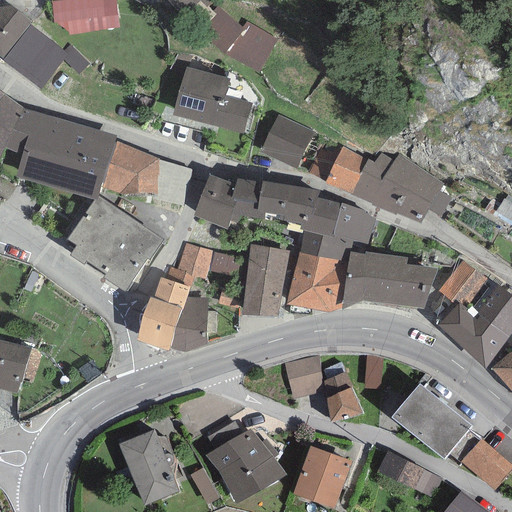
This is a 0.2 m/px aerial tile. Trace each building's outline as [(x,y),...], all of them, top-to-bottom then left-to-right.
[(116,0),(70,0),(51,2),(54,24),(68,34),(120,28),(116,0)] [(165,0),(181,15),(199,1),(207,8),(214,2),(212,0),(165,0)] [(258,73),(277,40),(245,22),(242,27),(214,2),(207,8),(190,23),(223,55),(258,73)] [(0,7),(0,56),(42,88),(62,58),(66,54),(63,51),(29,25),(31,22),(10,5),(0,7)] [(89,65),(69,45),(63,51),(66,54),(62,58),(79,75),(89,65)] [(185,67),(172,116),(243,134),(252,102),(226,96),(230,79),(185,67)] [(0,158),(5,148),(22,108),(0,90),(0,158)] [(116,135),(22,108),(5,148),(21,155),(15,177),(94,199),(96,201),(98,198),(101,188),(114,141),(116,135)] [(314,131),(277,114),(260,153),(297,170),(314,131)] [(158,160),(114,141),(101,188),(120,195),(155,194),(153,199),(182,206),(192,171),(158,160)] [(324,184),(351,195),(366,160),(342,147),(320,151),(308,173),(325,181),(324,184)] [(396,213),(419,168),(398,155),(394,161),(381,153),(373,163),(367,158),(366,160),(351,195),(372,203),(371,205),(395,216),(396,213)] [(444,183),(419,168),(396,213),(421,223),(427,210),(440,216),(450,197),(439,192),(444,183)] [(226,230),(229,222),(236,224),(238,215),(264,219),(265,212),(256,210),(261,183),(237,179),(236,184),(209,175),(193,216),(226,230)] [(261,181),(261,183),(256,210),(265,212),(277,215),(276,219),(283,220),(290,186),(261,181)] [(318,192),(290,186),(283,220),(300,224),(298,230),(304,232),(333,238),(341,203),(317,198),(318,192)] [(94,199),(67,240),(76,246),(70,256),(82,264),(85,261),(105,274),(102,278),(124,292),(146,259),(149,261),(163,240),(98,198),(96,201),(94,199)] [(365,211),(341,203),(333,238),(304,232),(299,253),(347,261),(349,252),(364,254),(365,252),(375,218),(364,213),(365,211)] [(169,268),(165,280),(190,288),(194,276),(205,279),(208,271),(213,252),(185,244),(177,270),(169,268)] [(288,250),(250,244),(241,314),(278,319),(288,250)] [(241,259),(213,252),(208,271),(236,278),(241,259)] [(407,258),(365,252),(364,254),(349,252),(347,261),(342,308),(342,310),(360,301),(423,309),(436,269),(405,264),(407,258)] [(347,261),(299,253),(286,304),(328,313),(342,308),(347,261)] [(463,260),(438,292),(456,306),(459,303),(465,308),(488,280),(463,260)] [(165,280),(160,278),(153,299),(150,298),(135,341),(168,352),(170,348),(186,297),(190,288),(165,280)] [(244,293),(224,289),(220,304),(240,309),(244,293)] [(207,298),(186,297),(170,348),(185,352),(206,345),(207,298)] [(485,370),(509,337),(472,309),(468,312),(465,308),(459,303),(456,306),(437,326),(485,370)] [(0,340),(0,389),(18,393),(31,348),(0,340)] [(511,351),(511,349),(490,369),(511,393),(511,351)] [(383,357),(366,355),(363,389),(381,390),(383,357)] [(318,356),(284,364),(293,400),(324,393),(318,356)] [(324,380),(330,423),(363,414),(347,373),(324,380)] [(418,384),(391,417),(443,460),(448,454),(467,432),(471,427),(418,384)] [(250,429),(205,455),(236,504),(286,475),(250,429)] [(154,430),(118,444),(143,506),(179,492),(168,466),(156,437),(154,430)] [(478,442),(467,432),(448,454),(459,463),(460,462),(494,491),(511,469),(511,466),(481,439),(478,442)] [(162,436),(156,437),(168,466),(171,465),(173,463),(173,460),(173,458),(166,440),(165,438),(162,436)] [(351,461),(310,446),(292,495),(334,510),(351,461)] [(440,478),(387,452),(377,473),(430,498),(440,478)] [(202,468),(190,475),(207,505),(219,499),(202,468)] [(488,511),(461,490),(444,511),(488,511)]
